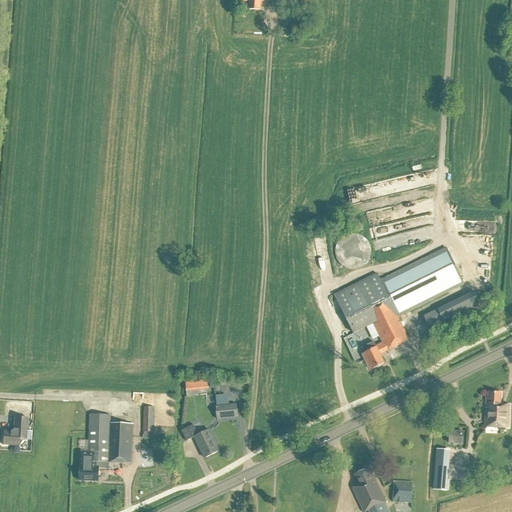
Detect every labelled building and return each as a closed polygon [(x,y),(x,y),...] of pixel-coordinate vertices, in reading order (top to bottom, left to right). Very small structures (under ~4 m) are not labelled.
[(241,0),(242,2),(250,2),(249,10),(260,10),(261,0),(241,0)] [(292,34),(306,34),(306,24),(292,25),(292,34)] [(343,237),(339,240),(337,245),(335,250),(336,255),(337,260),(340,265),(345,268),(350,270),(355,270),(360,269),(365,266),(368,262),(371,257),(371,252),(371,248),(369,244),(367,240),(363,237),(358,235),(353,234),(348,235),(343,237)] [(380,281),(377,274),(334,295),(354,334),(373,324),(384,345),(377,349),(374,342),(362,348),(365,354),(363,355),(370,371),(385,364),(380,355),(386,351),(387,352),(402,344),(401,343),(409,340),(398,317),(464,284),(446,249),(380,281)] [(474,292),(432,313),(424,317),(432,333),(445,326),(446,328),(483,311),(474,292)] [(207,379),(193,381),(194,390),(208,389),(207,379)] [(214,384),(215,394),(227,392),(226,383),(214,384)] [(486,398),(485,427),(508,429),(510,405),(500,405),(500,394),(489,393),(488,398),(486,398)] [(144,397),(143,438),(153,439),(154,397),(144,397)] [(237,405),(216,407),(217,419),(238,417),(237,405)] [(81,459),(80,481),(98,482),(99,468),(108,469),(109,463),(123,464),(123,463),(131,463),(133,426),(110,425),(110,416),(90,415),(89,431),(88,454),(88,459),(81,459)] [(3,431),(3,445),(20,446),(20,439),(26,440),(27,419),(14,418),(13,432),(3,431)] [(209,430),(198,435),(193,425),(181,431),(186,441),(194,438),(205,458),(219,451),(209,430)] [(450,432),(449,443),(463,444),(464,433),(450,432)] [(447,491),(449,466),(435,465),(433,490),(447,491)] [(389,511),(385,503),(386,503),(374,478),(373,479),(368,469),(354,475),(359,485),(352,488),(363,511),(366,511),(369,511),(389,511)] [(394,482),(393,502),(411,504),(412,483),(394,482)]
